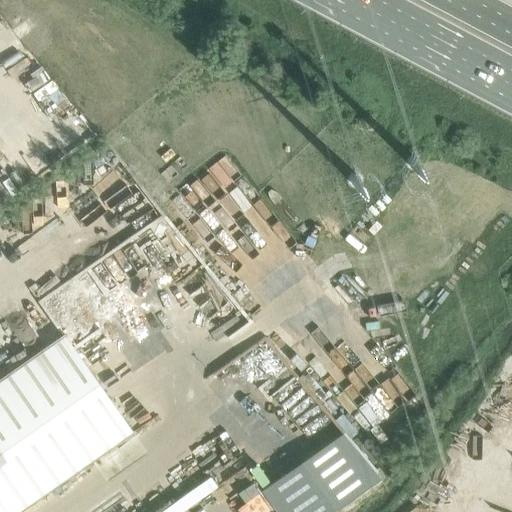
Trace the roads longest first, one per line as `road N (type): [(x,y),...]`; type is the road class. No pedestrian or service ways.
road 1 (unknown): [(185,511),(225,490),(241,464),(161,355)]
road 2 (primary): [(363,0),(511,79)]
